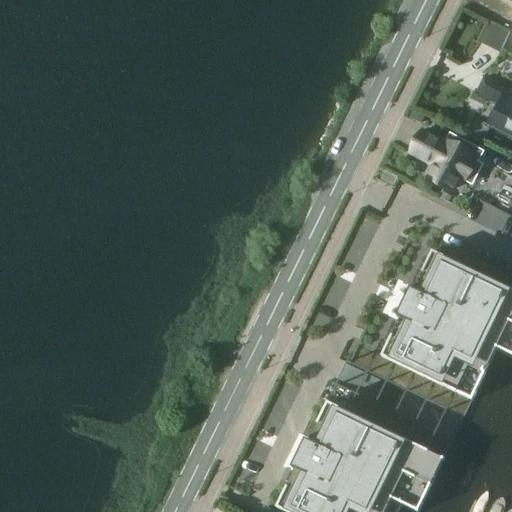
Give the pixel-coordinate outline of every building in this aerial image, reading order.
[(511,33),(510,33),(502,50),(511,54),(511,33)] [(511,85),(489,74),(480,91),(501,101),(492,121),(511,130),(511,85)] [(412,109),(409,116),(420,122),(424,115),(412,109)] [(487,124),(479,120),(476,124),(474,123),(468,134),(484,143),(491,128),(486,125),(487,124)] [(423,132),(411,153),(434,165),(428,176),(453,190),(462,174),(475,181),(484,165),(479,163),(485,152),(451,133),(446,142),(445,144),(423,132)] [(501,151),(498,157),(507,161),(510,155),(501,151)] [(395,186),(399,178),(386,171),(381,179),(395,186)] [(288,487),(277,508),(285,511),(400,511),(404,505),(418,511),(420,511),(445,459),(459,430),(473,401),(498,349),(511,355),(511,289),(510,289),(433,252),(423,273),(436,279),(427,296),(411,289),(407,298),(411,300),(406,310),(402,308),(397,317),(413,325),(405,342),(393,336),(382,357),(383,358),(373,377),(401,390),(392,409),(364,396),(354,415),(328,403),(318,424),(330,430),(322,447),(306,439),(301,449),(306,451),(301,461),(297,458),(292,468),(308,476),(300,493),(288,487)]
